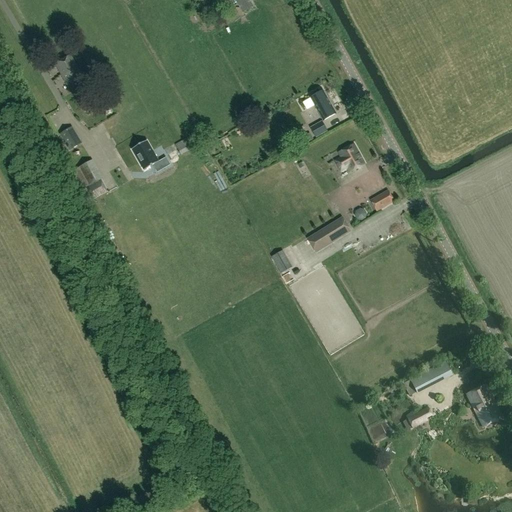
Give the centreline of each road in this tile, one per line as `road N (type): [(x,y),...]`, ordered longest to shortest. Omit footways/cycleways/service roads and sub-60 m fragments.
road 1 (tertiary): [(511,370),(309,0)]
road 2 (track): [(0,0),(66,114),(114,164)]
